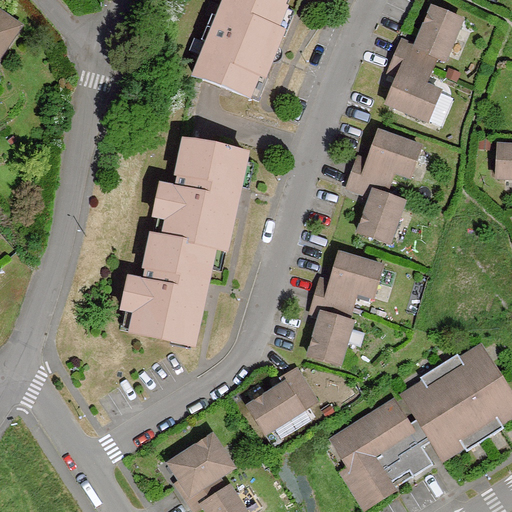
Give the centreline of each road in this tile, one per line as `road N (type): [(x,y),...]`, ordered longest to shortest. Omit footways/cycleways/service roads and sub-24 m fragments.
road 1 (residential): [(376,0),(328,106),(257,339),(229,374),(87,462)]
road 2 (residential): [(113,58),(46,296),(16,369)]
